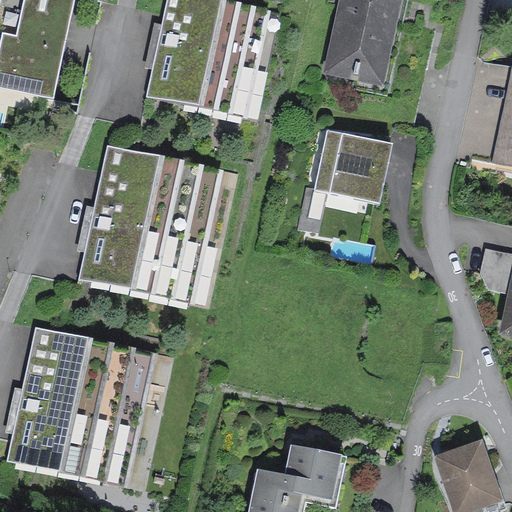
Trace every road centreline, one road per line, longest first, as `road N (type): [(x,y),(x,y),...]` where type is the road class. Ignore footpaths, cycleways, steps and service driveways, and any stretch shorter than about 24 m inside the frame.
road 1 (residential): [(474,0),(435,213),(511,437)]
road 2 (unknown): [(492,385),(446,397),(426,414),(404,511)]
